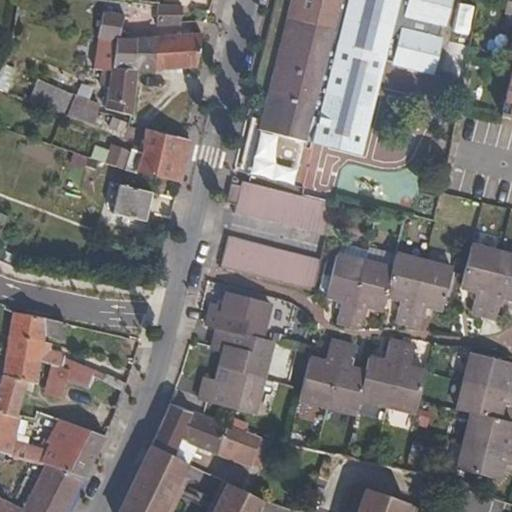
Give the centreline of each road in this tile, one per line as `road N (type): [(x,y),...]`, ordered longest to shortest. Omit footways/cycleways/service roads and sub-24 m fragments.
road 1 (tertiary): [(247,0),(132,444),(97,511)]
road 2 (unknown): [(127,454),(261,511)]
